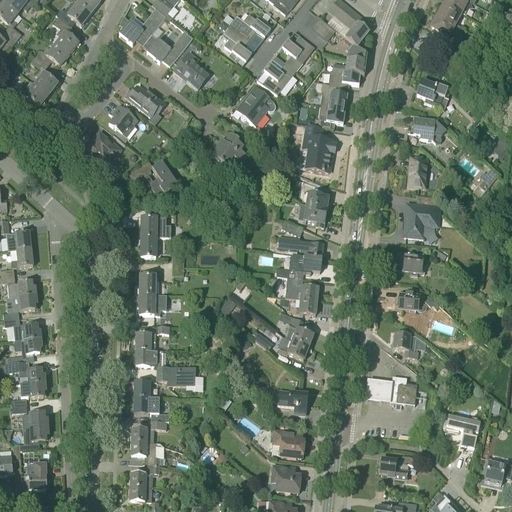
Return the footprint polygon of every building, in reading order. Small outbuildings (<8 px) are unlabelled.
[(38,4),(32,0),(20,0),(8,0),(4,6),(18,17),(22,12),(26,15),(30,9),(32,11),(38,4)] [(43,0),(39,6),(44,9),(48,4),(43,0)] [(92,0),(80,0),(81,1),(77,7),(90,18),(100,6),(92,0)] [(166,20),(169,24),(172,20),(168,16),(180,1),(179,0),(152,0),(156,3),(151,9),(155,12),(166,20)] [(286,17),(289,13),(299,0),(270,0),(268,3),(286,17)] [(447,0),(444,7),(462,15),(466,17),(469,11),(472,10),(471,5),(467,3),(460,0),(447,0)] [(354,48),(357,50),(369,35),(358,26),(362,21),(338,1),(329,13),(334,18),(326,27),(330,30),(335,34),(354,49),(354,48)] [(18,17),(4,6),(0,10),(0,22),(8,29),(4,35),(16,45),(22,38),(13,31),(17,27),(13,23),(18,17)] [(55,18),(58,20),(68,28),(72,22),(81,29),(90,18),(77,7),(72,13),(68,9),(64,14),(61,12),(55,18)] [(444,7),(438,18),(454,27),(458,19),(461,18),(462,15),(444,7)] [(151,38),(163,23),(166,20),(155,12),(140,32),(130,24),(129,25),(123,20),(119,29),(124,32),(119,38),(132,48),(135,44),(142,50),(151,38)] [(229,28),(250,44),(249,42),(255,34),(264,41),(270,34),(265,29),(267,26),(268,26),(259,19),(259,20),(257,23),(249,17),(243,24),(236,19),(229,28)] [(224,23),(229,27),(232,22),(227,18),(224,23)] [(446,42),(454,27),(438,18),(432,30),(437,33),(435,36),(436,36),(427,51),(436,56),(444,41),(446,42)] [(321,23),(316,19),(308,29),(313,33),(321,23)] [(52,27),(58,32),(49,42),(55,47),(69,58),(78,46),(65,36),(70,30),(68,28),(58,20),(52,27)] [(313,33),(318,36),(326,26),(321,23),(313,33)] [(228,28),(223,24),(219,29),(224,33),(228,28)] [(322,40),(330,30),(326,27),(326,26),(318,36),(322,40)] [(245,66),(251,58),(242,51),(249,43),(250,44),(229,28),(223,37),(229,42),(224,49),(232,55),(230,58),(229,58),(229,59),(237,65),(238,65),(237,64),(240,61),(245,66)] [(335,34),(330,30),(322,40),(327,44),(335,34)] [(0,53),(2,52),(5,55),(9,49),(11,51),(16,45),(4,35),(0,40),(0,53)] [(184,35),(170,52),(157,42),(157,43),(151,38),(142,50),(148,54),(146,56),(160,67),(162,64),(169,69),(169,70),(170,70),(192,41),(184,35)] [(285,66),(296,75),(314,51),(300,39),(293,48),(288,44),(282,51),(291,59),(285,66)] [(60,70),(69,58),(55,47),(50,53),(47,50),(42,55),(41,53),(35,60),(48,70),(52,64),(60,70)] [(366,66),(367,58),(357,50),(354,48),(354,49),(348,56),(346,63),(346,67),(348,68),(333,68),(332,74),(345,76),(364,79),(366,66)] [(173,76),(182,83),(183,81),(187,84),(186,84),(197,93),(209,79),(194,68),(198,63),(189,55),(173,76)] [(296,75),(285,66),(276,59),(270,67),(264,75),(269,79),(263,87),(257,83),(256,84),(277,99),(296,75)] [(43,76),(48,70),(35,60),(30,66),(39,73),(35,78),(39,81),(34,87),(48,99),(57,87),(43,76)] [(457,76),(453,73),(449,79),(452,81),(457,76)] [(330,75),(328,88),(337,89),(337,90),(349,92),(349,91),(347,91),(347,87),(359,88),(360,79),(364,79),(345,76),(332,74),(332,75),(330,75)] [(451,92),(445,91),(436,87),(435,89),(422,84),(417,98),(425,101),(424,105),(444,112),(451,92)] [(39,110),(48,99),(34,87),(29,94),(25,91),(21,96),(19,94),(14,100),(26,110),(31,104),(39,110)] [(335,96),(337,90),(337,89),(328,88),(320,87),(319,94),(322,95),(320,109),(345,113),(348,98),(335,96)] [(125,100),(133,106),(150,120),(148,123),(155,128),(161,120),(158,117),(159,115),(165,107),(157,100),(146,92),(145,93),(144,94),(138,89),(135,92),(133,90),(131,93),(131,92),(130,93),(131,93),(127,98),(127,97),(126,98),(127,98),(125,100)] [(274,105),(269,101),(254,90),(248,98),(246,96),(241,102),(243,104),(236,113),(242,118),(241,119),(241,120),(241,121),(242,122),(243,123),(244,123),(245,123),(246,123),(246,122),(247,122),(255,129),(268,113),(269,114),(271,114),(272,113),(274,113),(275,111),(275,110),(275,109),(274,107),(273,106),(274,105)] [(133,129),(138,123),(119,108),(114,114),(117,116),(108,127),(128,142),(137,132),(133,129)] [(345,113),(320,109),(318,123),(315,122),(313,129),(334,133),(334,132),(330,131),(331,125),(343,127),(345,113)] [(420,142),(433,143),(435,146),(437,146),(438,147),(440,146),(441,144),(441,142),(441,141),(440,140),(445,134),(435,124),(414,122),(413,137),(407,137),(406,148),(419,150),(420,142)] [(305,172),(311,173),(328,176),(332,155),(334,156),(335,148),(333,147),(334,144),(320,142),(321,131),(307,129),(303,151),(308,152),(305,172)] [(110,166),(122,151),(109,141),(108,143),(99,136),(91,147),(88,145),(81,154),(86,157),(86,158),(87,158),(87,159),(87,160),(88,161),(89,161),(90,162),(91,162),(92,162),(97,166),(102,160),(110,166)] [(241,153),(244,149),(238,145),(239,143),(230,138),(225,147),(220,144),(210,161),(218,166),(219,164),(231,171),(236,163),(242,168),(248,158),(241,153)] [(508,147),(501,141),(491,152),(499,158),(498,159),(501,163),(508,151),(506,150),(508,147)] [(408,189),(424,190),(427,162),(411,161),(408,189)] [(153,170),(149,165),(129,178),(133,184),(152,171),(158,180),(147,188),(148,189),(151,186),(159,198),(163,195),(164,196),(178,187),(162,164),(153,170)] [(478,202),(485,194),(498,178),(490,171),(485,177),(483,175),(479,180),(483,183),(472,196),(478,202)] [(323,199),(309,197),(307,210),(307,211),(326,214),(325,213),(327,201),(323,201),(323,199)] [(439,211),(433,201),(417,200),(416,209),(407,208),(404,240),(423,242),(424,228),(437,229),(439,211)] [(304,225),(305,224),(316,226),(315,230),(323,232),(324,225),(326,214),(307,211),(307,210),(300,209),(298,224),(304,225)] [(166,221),(156,221),(141,221),(141,240),(156,240),(171,241),(171,230),(166,229),(166,221)] [(300,240),(303,232),(285,225),(281,233),(300,240)] [(10,255),(17,254),(31,253),(29,235),(12,237),(13,246),(9,246),(10,255)] [(156,261),(156,240),(141,240),(140,261),(156,261)] [(321,261),(323,248),(286,244),(285,252),(301,253),(301,259),(321,261)] [(434,251),(431,254),(444,262),(446,258),(434,251)] [(31,253),(17,254),(18,264),(11,264),(12,271),(33,269),(31,253)] [(402,267),(403,267),(402,275),(411,276),(410,278),(417,279),(417,277),(424,277),(425,269),(422,269),(424,258),(417,257),(416,259),(408,258),(408,259),(410,259),(409,261),(403,260),(402,260),(402,261),(401,261),(400,262),(400,263),(400,264),(400,265),(400,266),(401,267),(402,267)] [(310,277),(310,275),(320,276),(321,261),(301,259),(292,258),(290,275),(293,275),(293,282),(302,283),(303,277),(310,277)] [(139,298),(155,299),(155,279),(140,278),(139,298)] [(302,289),(302,283),(293,282),(289,281),(288,282),(290,282),(289,294),(287,302),(295,303),(300,303),(318,305),(318,298),(317,298),(318,291),(302,289)] [(239,294),(245,286),(241,283),(235,290),(239,294)] [(36,299),(35,290),(32,291),(32,285),(18,286),(18,287),(8,288),(9,301),(14,301),(36,299)] [(408,316),(415,316),(415,314),(421,314),(425,313),(425,309),(422,306),(423,303),(419,302),(419,300),(412,299),(413,297),(401,296),(400,298),(399,298),(397,312),(408,313),(408,316)] [(139,319),(154,319),(159,319),(159,313),(166,313),(166,299),(155,299),(139,298),(139,319)] [(18,314),(21,314),(35,313),(34,307),(37,307),(36,299),(14,301),(9,301),(7,302),(9,317),(3,318),(4,324),(19,322),(18,314)] [(439,308),(428,299),(424,304),(435,313),(439,308)] [(218,314),(225,320),(236,307),(228,301),(218,314)] [(318,305),(300,303),(299,311),(296,310),(296,316),(315,318),(316,311),(317,311),(318,305)] [(289,326),(289,327),(287,332),(292,334),(289,343),(308,351),(313,338),(299,332),(302,325),(293,321),(291,321),(289,326)] [(23,328),(19,329),(19,322),(4,324),(5,330),(6,330),(8,345),(15,344),(15,345),(21,344),(25,344),(41,342),(40,334),(37,334),(37,329),(23,330),(23,328)] [(170,339),(170,331),(157,330),(157,338),(170,339)] [(253,343),(258,346),(268,354),(273,347),(263,340),(258,336),(253,343)] [(136,337),(136,353),(150,354),(151,337),(136,337)] [(416,339),(410,339),(395,337),(393,352),(405,354),(404,360),(417,362),(418,355),(417,354),(417,352),(424,353),(425,347),(416,339)] [(251,348),(247,340),(240,344),(244,352),(251,348)] [(488,349),(491,344),(487,340),(483,345),(488,349)] [(287,359),(288,358),(303,364),(308,351),(289,343),(284,341),(279,356),(287,359)] [(41,342),(25,344),(21,344),(23,358),(40,356),(39,351),(42,351),(41,342)] [(150,354),(136,353),(135,362),(134,363),(134,367),(135,368),(135,370),(157,370),(157,366),(155,366),(155,360),(153,360),(154,354),(150,354)] [(19,388),(20,388),(45,386),(44,378),(42,378),(41,372),(25,374),(24,366),(23,366),(9,367),(2,368),(3,375),(18,374),(19,388)] [(227,376),(230,369),(223,366),(220,373),(227,376)] [(171,384),(171,388),(195,388),(195,377),(195,371),(167,370),(167,371),(157,371),(157,377),(170,378),(170,384),(171,384)] [(456,380),(459,389),(465,387),(461,378),(456,380)] [(405,387),(406,382),(393,380),(392,385),(390,405),(396,406),(396,407),(396,406),(405,407),(405,408),(405,407),(414,408),(416,392),(427,394),(427,391),(417,382),(416,388),(405,387)] [(392,385),(367,382),(365,403),(390,405),(392,385)] [(135,384),(134,401),(149,401),(149,385),(135,384)] [(45,386),(20,388),(21,402),(30,401),(44,400),(43,394),(46,394),(45,386)] [(305,418),(306,412),(306,411),(308,409),(308,405),(306,404),(307,397),(278,395),(277,409),(294,410),(294,417),(305,418)] [(231,404),(225,399),(217,409),(224,414),(231,404)] [(148,409),(149,401),(134,401),(134,417),(155,418),(155,425),(166,426),(166,418),(159,418),(159,409),(148,409)] [(23,432),(31,431),(47,430),(47,421),(44,422),(44,416),(30,417),(22,418),(23,432)] [(448,420),(446,429),(464,433),(460,448),(474,451),(476,442),(479,426),(448,419),(448,420)] [(20,455),(34,454),(39,454),(39,444),(45,444),(45,438),(48,438),(47,430),(31,431),(23,432),(24,448),(20,448),(20,455)] [(132,432),(131,446),(146,446),(146,432),(132,432)] [(195,434),(189,443),(195,448),(202,439),(195,434)] [(282,448),(280,460),(302,462),(302,456),(301,456),(303,444),(293,443),(294,436),(275,434),(273,447),(282,448)] [(181,452),(185,449),(181,444),(177,447),(181,452)] [(146,446),(131,446),(131,460),(144,461),(144,469),(159,469),(159,467),(164,467),(164,461),(163,461),(155,461),(155,447),(146,446)] [(250,452),(245,447),(241,450),(246,455),(250,452)] [(229,464),(222,457),(217,463),(224,470),(229,464)] [(501,489),(505,471),(507,472),(509,462),(493,458),(491,463),(487,462),(481,487),(492,490),(493,487),(501,489)] [(414,460),(402,459),(402,465),(396,465),(396,464),(381,462),(380,464),(379,465),(378,474),(379,475),(379,477),(387,478),(387,480),(406,483),(408,468),(413,468),(414,460)] [(12,476),(11,462),(0,462),(0,479),(7,479),(6,476),(12,476)] [(26,478),(25,478),(21,479),(21,483),(29,483),(29,493),(46,493),(46,467),(34,467),(27,468),(26,478)] [(159,469),(144,469),(144,475),(152,475),(152,477),(158,477),(159,469)] [(273,469),(272,481),(270,494),(298,497),(300,479),(287,478),(288,471),(273,469)] [(130,491),(145,491),(152,492),(152,481),(145,481),(145,477),(131,476),(130,491)] [(152,492),(145,491),(130,491),(130,505),(151,506),(152,492)] [(437,508),(438,511),(456,511),(450,505),(445,500),(437,508)]
